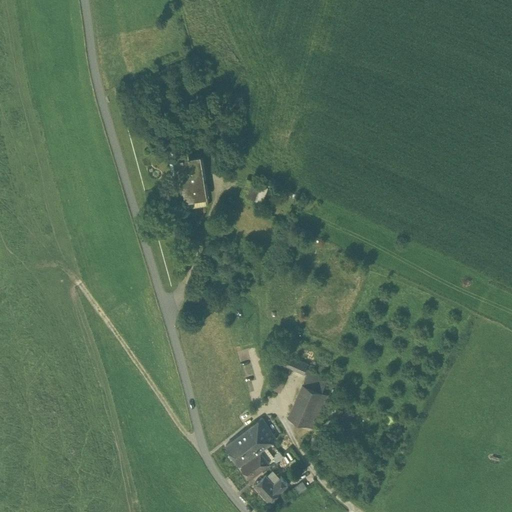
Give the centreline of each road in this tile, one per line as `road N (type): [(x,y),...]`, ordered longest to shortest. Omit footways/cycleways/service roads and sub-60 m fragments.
road 1 (track): [(74,277),(187,432),(204,439)]
road 2 (track): [(356,511),(304,460),(276,407)]
